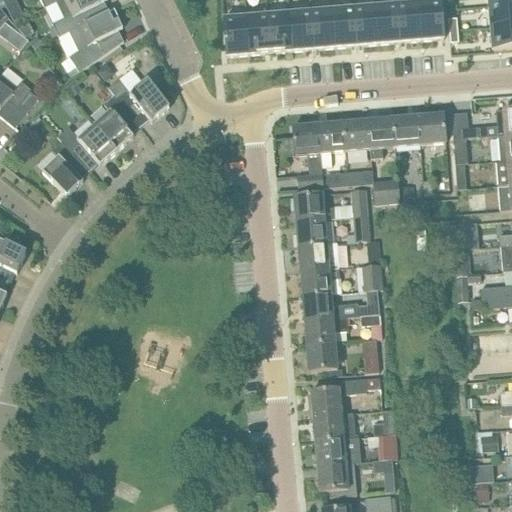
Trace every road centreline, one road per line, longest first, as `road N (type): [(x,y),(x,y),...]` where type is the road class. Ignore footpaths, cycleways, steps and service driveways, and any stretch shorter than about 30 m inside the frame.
road 1 (residential): [(288,511),(253,146),(242,110)]
road 2 (residential): [(242,110),(286,96),(511,78)]
road 3 (residential): [(4,422),(31,331),(77,250)]
road 4 (residential): [(77,250),(140,180),(214,127)]
road 5 (residential): [(214,127),(150,0)]
